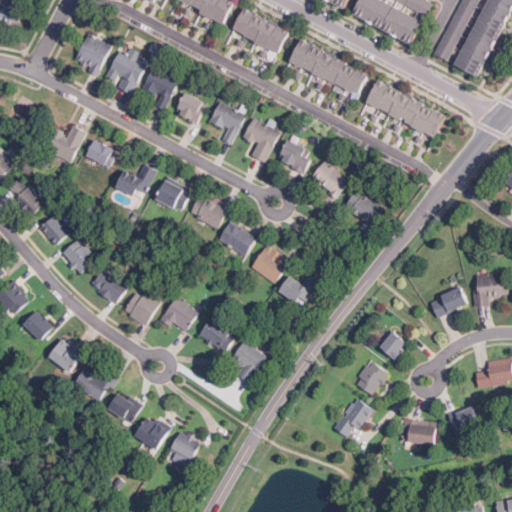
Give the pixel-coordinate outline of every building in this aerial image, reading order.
[(2,22),(23,22),(23,0),(0,0),(0,28),(2,29),(2,22)] [(233,0),(184,0),(226,23),(237,2),(233,0)] [(352,0),(331,0),(347,9),(352,0)] [(389,0),(364,0),(357,13),(413,43),(427,20),(389,0)] [(430,0),(399,0),(429,16),(436,3),(430,0)] [(463,0),(479,0),(448,58),(436,52),(463,0)] [(511,0),(511,15),(480,75),(455,62),(458,54),(461,56),(490,0),(511,0)] [(293,31),(247,7),(236,29),(282,52),(293,31)] [(99,74),(114,45),(92,33),(76,62),(99,74)] [(372,73),(304,38),(293,60),(361,95),(372,73)] [(113,70),(125,76),(120,86),(134,93),(149,63),(122,50),(113,70)] [(146,85),(161,93),(155,104),(166,110),(182,80),(156,66),(146,85)] [(369,102),(438,137),(450,115),(381,80),(369,102)] [(178,111),(198,122),(209,103),(189,92),(178,111)] [(242,103),(240,109),(222,101),(213,120),(230,128),(225,139),(234,143),(251,107),(242,103)] [(254,155),(269,161),(283,130),(255,117),(246,137),(260,143),(254,155)] [(46,147),(75,161),(89,131),(75,124),(70,135),(55,128),(46,147)] [(89,155),(112,167),(120,150),(97,139),(89,155)] [(308,172),(316,152),(289,140),(281,160),(308,172)] [(0,175),(3,179),(17,167),(3,149),(0,151),(0,175)] [(338,196),(352,181),(328,159),(314,175),(338,196)] [(140,175),(128,169),(119,186),(144,199),(159,170),(146,163),(140,175)] [(511,188),(511,167),(507,165),(499,182),(511,188)] [(11,187),(36,215),(49,203),(24,175),(11,187)] [(159,200),(184,211),(193,190),(168,180),(159,200)] [(347,205),(373,225),(386,208),(360,188),(347,205)] [(220,228),(230,209),(202,194),(192,214),(220,228)] [(60,246),(75,231),(58,213),(42,228),(60,246)] [(246,256),(258,237),(233,221),(221,240),(246,256)] [(65,252),(83,273),(100,258),(81,237),(65,252)] [(279,283),(293,260),(268,245),(254,268),(279,283)] [(0,279),(8,273),(0,262),(0,279)] [(107,267),(95,283),(121,302),(132,286),(107,267)] [(324,281),(312,272),(304,283),(293,275),(282,290),(305,307),(324,281)] [(510,295),(510,272),(478,273),(479,305),(491,304),(491,295),(510,295)] [(0,303),(9,317),(33,301),(19,279),(0,292),(0,303)] [(439,316),(471,303),(464,286),(432,300),(439,316)] [(127,311),(148,325),(163,301),(141,288),(127,311)] [(164,317),(187,332),(201,311),(179,296),(164,317)] [(44,339),(57,326),(40,309),(27,322),(44,339)] [(238,336),(212,319),(202,334),(227,351),(238,336)] [(403,339),(389,329),(375,347),(388,358),(403,339)] [(398,358),(411,342),(397,329),(383,345),(398,358)] [(51,357),(73,371),(85,352),(63,338),(51,357)] [(270,356),(248,340),(229,365),(252,381),(270,356)] [(511,382),(511,357),(491,360),(492,369),(479,371),(481,386),(511,382)] [(375,395),(391,372),(372,359),(357,382),(375,395)] [(105,377),(87,366),(76,385),(104,402),(120,375),(110,368),(105,377)] [(144,405),(121,391),(111,409),(134,422),(144,405)] [(357,424),(364,428),(376,408),(356,396),(337,427),(349,435),(357,424)] [(451,413),(458,433),(483,424),(477,405),(451,413)] [(138,435),(160,448),(171,429),(149,416),(138,435)] [(405,440),(438,443),(440,423),(407,419),(405,440)] [(204,444),(186,430),(166,456),(184,470),(204,444)] [(460,511),(485,511),(482,498),(458,504),(460,511)] [(501,511),(511,511),(511,498),(499,503),(501,511)]
